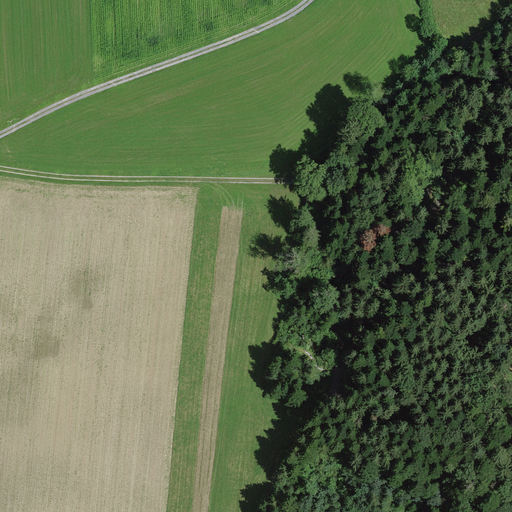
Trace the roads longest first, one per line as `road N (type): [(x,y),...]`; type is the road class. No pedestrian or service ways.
road 1 (track): [(511,30),(410,83),(320,185),(346,359),(326,402),(285,453),(266,511)]
road 2 (track): [(0,134),(96,88),(250,32),(307,0)]
road 3 (track): [(320,185),(60,174),(0,164)]
